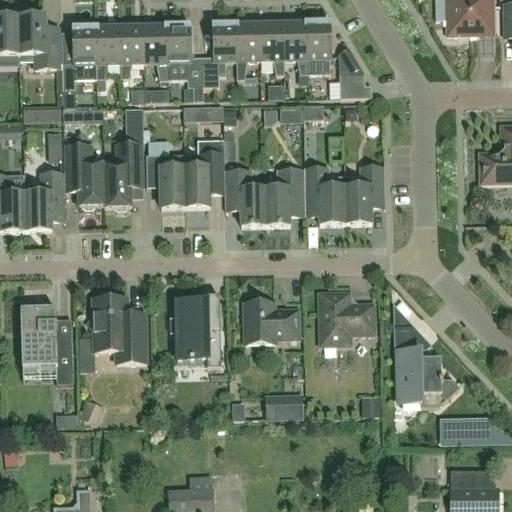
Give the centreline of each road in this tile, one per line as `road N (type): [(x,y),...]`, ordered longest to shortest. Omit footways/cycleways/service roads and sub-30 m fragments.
road 1 (residential): [(422,264),(0,273)]
road 2 (residential): [(422,264),(423,102)]
road 3 (residential): [(511,361),(422,264)]
